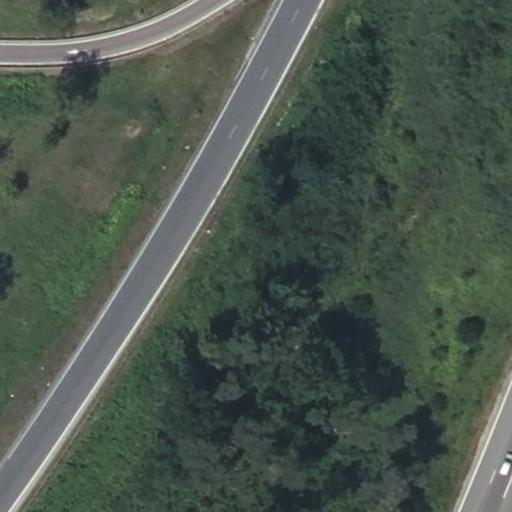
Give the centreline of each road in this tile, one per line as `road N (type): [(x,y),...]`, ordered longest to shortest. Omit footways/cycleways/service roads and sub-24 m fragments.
road 1 (trunk): [(302,0),(158,258),(0,499)]
road 2 (trunk): [(217,0),(154,33),(93,51),(0,56)]
